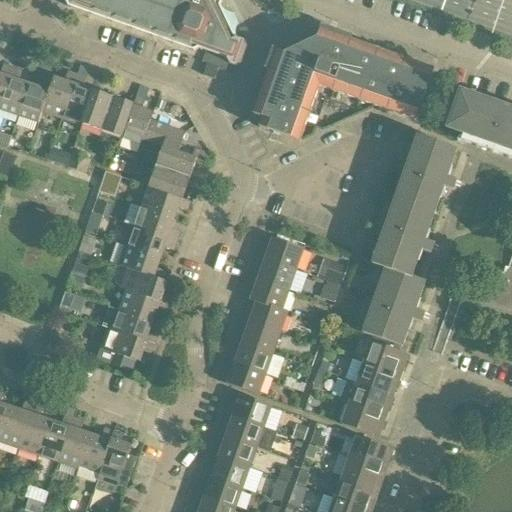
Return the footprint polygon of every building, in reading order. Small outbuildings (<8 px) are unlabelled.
[(66,0),(66,4),(68,9),(193,53),(199,51),(227,61),(229,65),(237,68),(241,65),(247,47),(245,43),(236,40),(235,38),(235,31),(238,26),(233,16),(227,14),(224,12),(222,9),(221,7),(223,0),(66,0)] [(319,88),(373,107),(416,122),(434,70),(351,41),(352,38),(322,27),(317,39),(286,55),(273,51),(266,70),(269,71),(253,116),(263,120),(260,129),(300,143),(319,88)] [(219,69),(207,65),(203,77),(215,81),(219,69)] [(0,105),(12,69),(3,66),(0,74),(0,105)] [(0,111),(18,118),(28,90),(17,86),(21,72),(12,69),(0,105),(0,111)] [(62,121),(76,76),(67,73),(63,86),(52,83),(42,114),(62,121)] [(81,127),(82,126),(91,97),(81,94),(86,80),(76,76),(62,121),(81,127)] [(38,125),(42,114),(52,83),(42,80),(38,93),(28,90),(18,118),(38,125)] [(122,140),(131,110),(112,104),(114,99),(93,92),(91,97),(82,126),(122,140)] [(511,111),(460,93),(447,131),(463,136),(460,143),(511,161),(511,111)] [(142,146),(143,142),(150,123),(151,118),(140,115),(145,101),(135,98),(131,110),(122,140),(142,146)] [(185,134),(150,123),(143,142),(163,149),(178,154),(185,134)] [(433,196),(438,181),(443,166),(450,169),(456,151),(417,137),(406,170),(395,201),(434,215),(440,198),(433,196)] [(191,158),(178,154),(163,149),(149,188),(178,198),(184,179),(188,181),(195,161),(205,164),(208,155),(194,150),(191,158)] [(48,161),(67,168),(71,156),(52,150),(48,161)] [(76,172),(81,158),(71,155),(71,156),(67,168),(76,172)] [(90,161),(81,158),(76,172),(85,175),(90,161)] [(111,170),(130,177),(134,167),(115,160),(111,170)] [(98,194),(112,198),(115,189),(101,184),(98,194)] [(190,203),(178,198),(149,188),(142,209),(169,218),(173,208),(187,212),(190,203)] [(411,259),(416,244),(421,230),(428,232),(434,215),(395,201),(383,233),(372,265),(385,270),(386,269),(412,278),(417,262),(411,259)] [(106,205),(96,202),(92,213),(102,216),(106,205)] [(166,229),(169,218),(142,209),(135,229),(176,243),(179,233),(166,229)] [(101,217),(91,214),(88,224),(97,228),(101,217)] [(135,229),(129,227),(122,246),(125,247),(128,248),(156,258),(159,247),(173,252),(176,243),(135,229)] [(96,241),(83,237),(78,252),(90,256),(96,241)] [(264,243),(259,259),(296,272),(303,250),(272,239),(270,245),(264,243)] [(156,258),(128,248),(125,247),(118,267),(127,271),(162,283),(166,273),(152,268),(156,258)] [(289,292),(296,272),(259,259),(254,274),(259,276),(257,281),(289,292)] [(345,269),(332,264),(325,281),(339,286),(345,269)] [(74,265),(71,273),(83,277),(86,269),(74,265)] [(385,270),(374,302),(362,334),(402,348),(408,330),(401,328),(406,313),(412,298),(418,301),(425,283),(412,278),(386,269),(385,270)] [(159,293),(162,283),(127,271),(120,290),(127,292),(167,307),(171,308),(174,298),(159,293)] [(79,288),(83,277),(71,273),(68,284),(79,288)] [(284,306),(289,292),(257,281),(256,286),(250,284),(244,300),(250,302),(250,301),(282,312),(282,311),(288,313),(290,308),(284,306)] [(164,316),(167,307),(127,292),(120,313),(147,322),(151,311),(164,316)] [(280,335),(288,313),(282,311),(282,312),(250,301),(250,302),(245,317),(251,319),(249,324),(280,335)] [(144,332),(147,322),(120,313),(108,309),(102,328),(107,330),(113,332),(154,346),(157,337),(144,332)] [(273,355),(280,335),(249,324),(247,329),(241,327),(236,342),(273,355)] [(113,332),(107,330),(96,361),(131,374),(139,351),(154,356),(157,347),(154,346),(113,332)] [(266,375),(273,355),(236,342),(230,357),(236,359),(234,364),(266,375)] [(371,343),(363,364),(394,375),(396,370),(402,372),(407,356),(371,343)] [(258,397),(266,375),(234,364),(233,369),(227,367),(221,384),(258,397)] [(392,380),(394,375),(363,364),(356,384),(393,398),(398,382),(392,380)] [(284,387),(293,390),(296,382),(286,379),(284,387)] [(387,413),(393,398),(356,384),(346,381),(339,402),(349,405),(380,416),(382,411),(387,413)] [(305,386),(296,382),(293,390),(302,393),(304,389),(305,386)] [(0,440),(10,413),(0,409),(0,406),(4,396),(0,394),(0,440)] [(234,413),(232,418),(264,429),(271,408),(234,395),(228,411),(234,413)] [(0,443),(19,450),(34,406),(25,403),(20,417),(10,413),(0,440),(0,443)] [(378,421),(380,416),(349,405),(341,426),(378,439),(384,423),(378,421)] [(38,457),(49,426),(39,423),(43,409),(34,406),(19,450),(38,457)] [(58,464),(74,420),(65,416),(60,430),(49,426),(38,457),(58,464)] [(277,434),(264,429),(232,418),(230,423),(225,421),(219,436),(256,449),(270,454),(277,434)] [(79,468),(89,440),(78,436),(83,423),(74,420),(58,464),(78,471),(79,468)] [(99,475),(113,433),(104,430),(99,444),(89,440),(79,468),(99,475)] [(114,430),(113,433),(99,475),(97,481),(117,488),(117,487),(127,457),(127,456),(129,452),(118,449),(124,433),(114,430)] [(256,449),(219,436),(214,452),(220,454),(218,459),(249,470),(256,449)] [(356,438),(348,459),(380,470),(382,465),(387,467),(393,451),(356,438)] [(136,459),(127,456),(127,457),(117,487),(125,490),(136,459)] [(242,490),(249,470),(218,459),(216,464),(210,462),(205,477),(242,490)] [(378,475),(380,470),(348,459),(341,479),(378,492),(384,477),(378,475)] [(287,502),(293,468),(281,466),(275,500),(287,502)] [(235,511),(242,490),(205,477),(200,492),(205,494),(203,499),(235,511)] [(373,508),(378,492),(341,479),(334,500),(365,511),(367,506),(373,508)] [(288,504),(299,508),(304,496),(293,492),(288,504)] [(234,511),(235,511),(203,499),(202,505),(196,503),(192,511),(234,511)] [(364,511),(365,511),(334,500),(329,511),(364,511)] [(41,511),(43,506),(28,501),(24,511),(41,511)]
